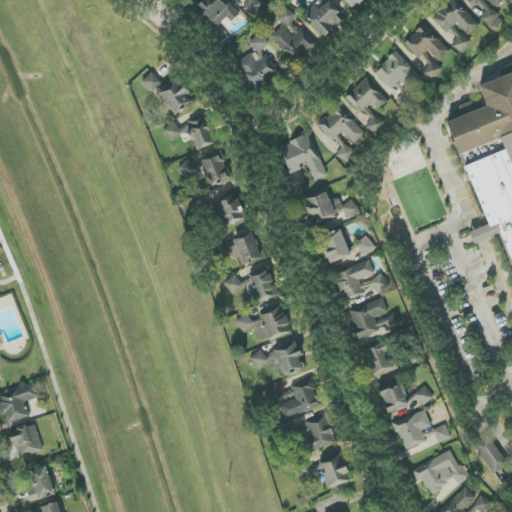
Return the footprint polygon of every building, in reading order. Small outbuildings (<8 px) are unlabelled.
[(236,13),(226,0),(205,0),(195,8),(214,31),(236,13)] [(325,37),(346,18),(330,0),(322,7),(317,2),(305,13),(325,37)] [(344,0),(352,9),(363,0),(344,0)] [(450,0),(432,18),(446,33),(457,23),(469,36),(480,25),(455,0),(450,0)] [(469,0),(470,0),(486,11),(480,19),(494,28),(500,23),(504,17),(488,7),(483,1),(483,0),(486,0),(498,7),(506,0),(469,0)] [(270,38),(296,63),(315,42),(301,29),(300,31),(291,23),(296,17),(287,8),(276,19),(282,25),(270,38)] [(419,59),(428,50),(439,62),(450,51),(425,24),(404,43),(419,59)] [(451,48),(463,54),(471,40),(452,29),(450,33),(457,37),(451,48)] [(249,41),(256,52),(237,64),(254,89),(280,72),(265,49),(269,46),(261,34),(249,41)] [(376,72),(399,95),(419,75),(396,52),(376,72)] [(444,72),(433,57),(428,61),(431,64),(423,70),(431,81),(444,72)] [(150,91),(160,82),(152,73),(142,82),(150,91)] [(193,104),(176,73),(156,85),(173,115),(193,104)] [(511,74),(480,85),(488,108),(448,121),(459,154),(501,140),(506,151),(467,165),(488,226),(470,232),(474,244),(502,234),(511,263),(511,74)] [(366,134),(340,106),(319,126),(341,149),(337,153),(345,162),(357,150),(353,146),(366,134)] [(195,150),(214,145),(206,118),(187,123),(195,150)] [(164,128),(170,141),(183,135),(177,122),(164,128)] [(327,176),(310,134),(280,147),(291,173),(308,166),(314,182),(327,176)] [(209,188),(229,182),(220,153),(201,159),(209,188)] [(178,167),(189,182),(203,172),(197,165),(194,167),(189,160),(178,167)] [(303,199),(315,225),(344,212),(348,219),(360,214),(354,200),(342,205),(338,197),(331,201),(326,189),(303,199)] [(242,221),(236,195),(217,200),(224,225),(242,221)] [(370,239),(348,247),(342,230),(320,237),(330,264),(354,256),(353,252),(362,249),(364,255),(374,251),(370,239)] [(262,258),(253,233),(227,243),(225,239),(212,243),(217,255),(231,250),(234,260),(240,258),(243,266),(262,258)] [(343,300),(370,291),(372,296),(389,291),(383,274),(376,277),(370,261),(334,274),(343,300)] [(270,272),(251,277),(258,302),(277,297),(270,272)] [(224,283),(232,295),(244,287),(235,275),(224,283)] [(349,311),(360,339),(378,332),(373,319),(389,313),(383,298),(349,311)] [(244,333),(255,326),(265,343),(292,326),(280,306),(253,322),(248,314),(236,321),(244,333)] [(251,356),(256,370),(269,365),(272,371),(280,368),(284,377),(306,368),(296,342),(264,355),(262,352),(251,356)] [(363,350),(373,375),(394,367),(384,342),(363,350)] [(323,406),(312,379),(281,392),(279,386),(270,390),(283,422),(323,406)] [(428,389),(405,396),(400,381),(379,387),(388,415),(432,401),(428,389)] [(39,399),(35,384),(0,393),(0,404),(5,424),(28,418),(24,402),(39,399)] [(431,426),(426,411),(394,421),(403,450),(425,443),(421,430),(431,426)] [(337,443),(327,415),(306,422),(308,430),(310,436),(299,440),(304,454),(337,443)] [(18,458),(43,452),(36,424),(11,431),(18,458)] [(452,438),(446,425),(433,430),(439,444),(452,438)] [(473,446),(494,475),(509,464),(488,435),(473,446)] [(466,478),(453,450),(411,470),(417,482),(423,479),(431,495),(466,478)] [(319,463),(329,489),(351,481),(341,454),(319,463)] [(31,503),(56,495),(47,466),(30,472),(35,488),(27,491),(31,503)] [(442,511),(490,511),(495,508),(482,495),(477,500),(467,489),(442,511)] [(61,511),(58,502),(35,509),(35,511),(61,511)]
